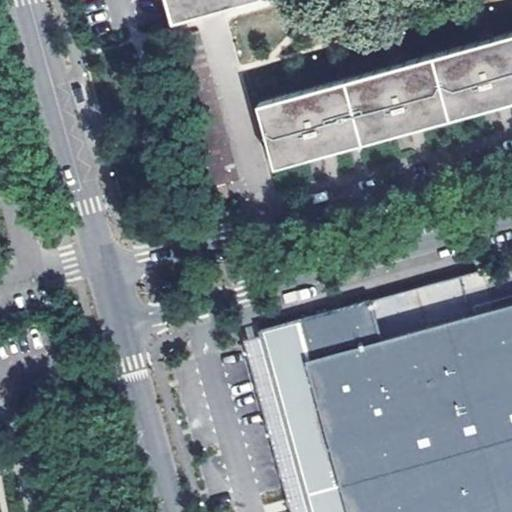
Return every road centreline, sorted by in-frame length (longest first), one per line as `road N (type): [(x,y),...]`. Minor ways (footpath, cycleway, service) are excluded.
road 1 (residential): [(511,159),(102,270)]
road 2 (residential): [(118,329),(511,219)]
road 3 (residential): [(98,254),(29,0)]
road 4 (residential): [(0,379),(53,364),(94,511)]
road 5 (residential): [(168,511),(118,329)]
